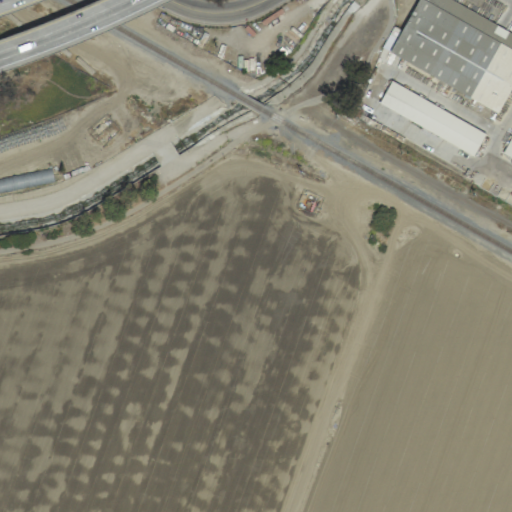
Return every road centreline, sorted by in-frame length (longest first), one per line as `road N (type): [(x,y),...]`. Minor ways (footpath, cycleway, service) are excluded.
road 1 (track): [(286,511),(370,272),(350,229),(349,197),(359,183),(264,124)]
road 2 (track): [(349,197),(232,165),(78,244),(0,261)]
road 3 (track): [(0,385),(296,485)]
road 4 (motorway): [(0,52),(132,0)]
